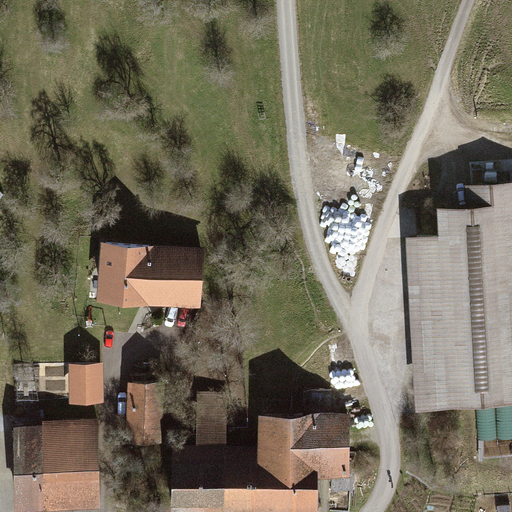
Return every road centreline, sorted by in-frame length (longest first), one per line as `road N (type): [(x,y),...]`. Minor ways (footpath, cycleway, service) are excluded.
road 1 (track): [(373,511),(391,463),(357,316),(473,0)]
road 2 (track): [(285,0),(309,228),(332,291),(357,316)]
